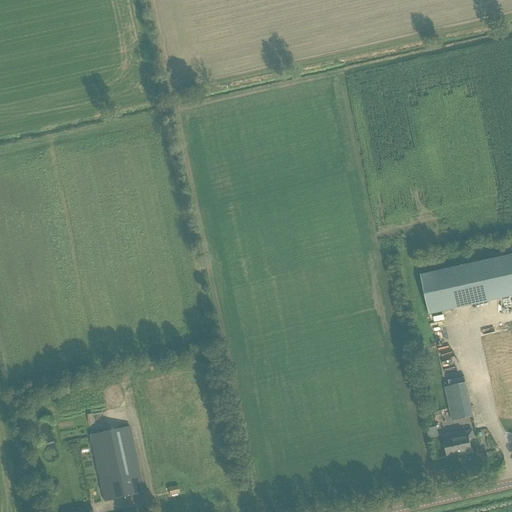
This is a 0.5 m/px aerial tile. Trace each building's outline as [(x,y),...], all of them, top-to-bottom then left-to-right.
[(511,296),(511,255),(420,275),(429,315),(511,296)] [(511,421),(511,367),(497,302),(469,308),(495,425),(511,421)] [(453,421),(473,416),(464,377),(448,381),(449,387),(445,388),(453,421)] [(110,431),(90,435),(102,492),(104,502),(144,493),(142,483),(130,427),(110,431)] [(429,438),(438,436),(436,427),(428,428),(429,438)] [(442,438),(444,447),(447,456),(462,453),(463,455),(472,453),(469,440),(474,439),(472,431),(442,438)] [(59,483),(53,484),(54,492),(61,490),(59,483)] [(178,487),(170,489),(171,495),(180,493),(178,487)]
